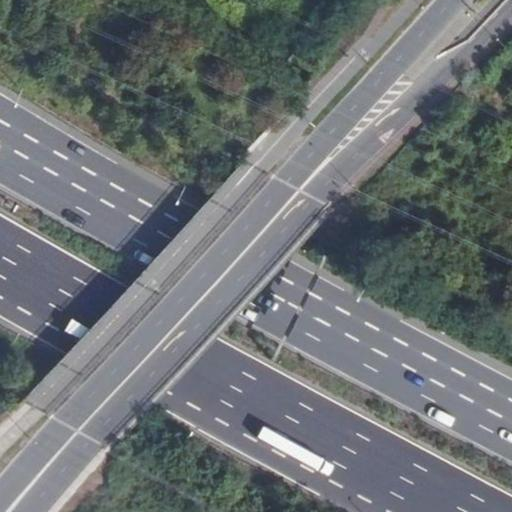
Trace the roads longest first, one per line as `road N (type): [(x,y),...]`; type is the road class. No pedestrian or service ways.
road 1 (secondary): [(480,0),(288,199),(8,511)]
road 2 (motorway): [(511,424),(0,139)]
road 3 (motorway): [(0,264),(461,511)]
